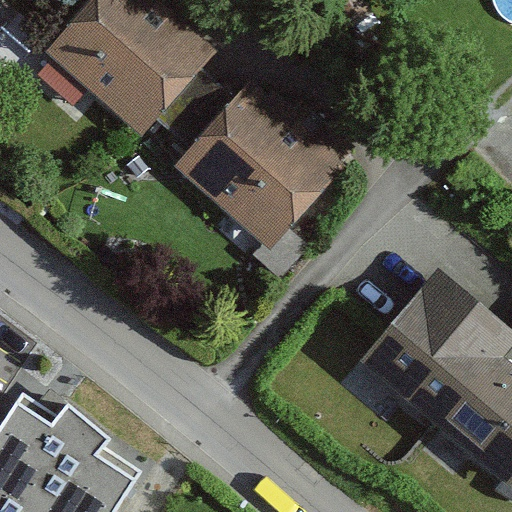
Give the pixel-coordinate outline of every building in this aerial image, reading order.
[(219,62),(142,0),(102,0),(49,66),(150,147),(219,62)] [(292,126),(256,96),(181,185),(272,259),(355,160),(300,115),(292,126)] [(511,318),(506,326),(434,267),(358,358),(505,479),(511,485),(511,318)] [(23,397),(0,430),(0,511),(113,511),(138,475),(101,451),(107,441),(69,408),(60,421),(23,397)] [(511,485),(505,479),(493,492),(511,498),(511,485)]
